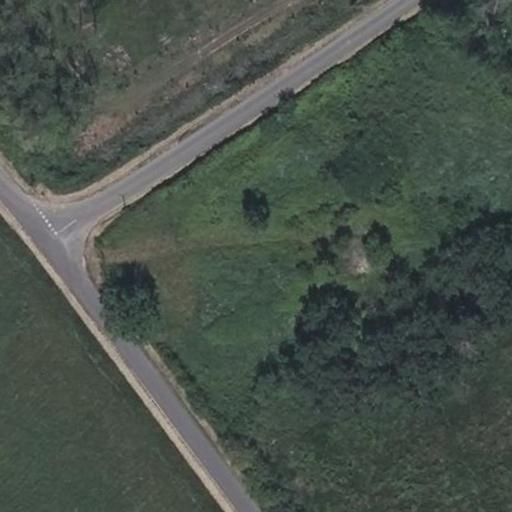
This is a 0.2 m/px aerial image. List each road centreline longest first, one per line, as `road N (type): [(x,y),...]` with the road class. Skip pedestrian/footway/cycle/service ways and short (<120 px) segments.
road 1 (residential): [(42,232),(388,0)]
road 2 (unclassified): [(42,232),(250,511)]
